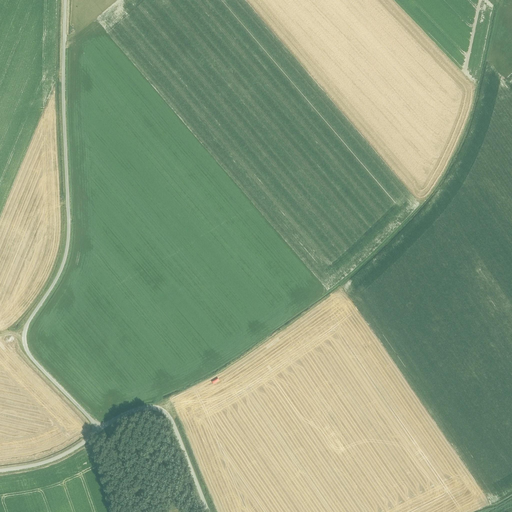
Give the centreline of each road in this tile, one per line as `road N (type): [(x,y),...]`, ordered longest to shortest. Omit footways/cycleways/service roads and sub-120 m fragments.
road 1 (unclassified): [(99,429),(23,341),(67,247),(64,0)]
road 2 (unclassified): [(207,511),(163,410),(127,412),(99,429)]
